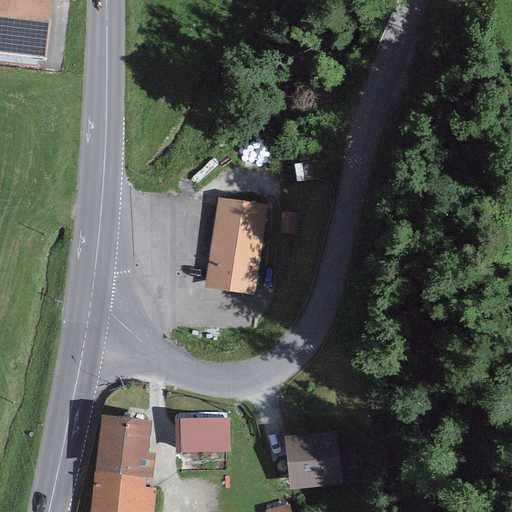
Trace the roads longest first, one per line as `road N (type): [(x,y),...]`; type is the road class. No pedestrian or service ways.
road 1 (tertiary): [(90,299),(142,347),(199,373),(251,377),(288,358),(325,295),(386,66),(413,0)]
road 2 (secondary): [(107,0),(90,299)]
road 3 (secondary): [(90,299),(48,511)]
